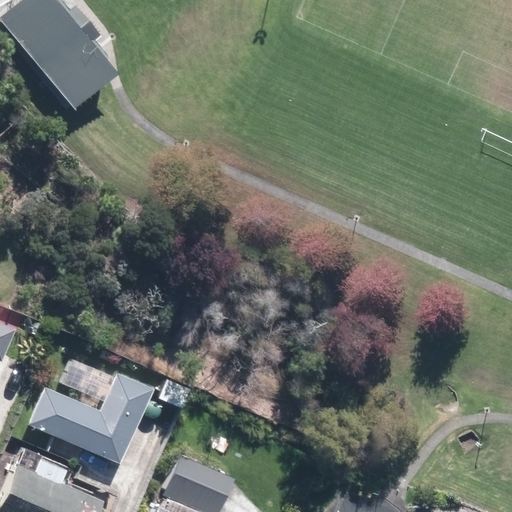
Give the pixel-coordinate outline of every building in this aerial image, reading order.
[(115,72),(55,0),(17,0),(0,14),(0,17),(73,107),(115,72)] [(0,351),(12,324),(0,318),(0,351)] [(117,461),(149,386),(115,371),(112,377),(89,367),(76,398),(42,384),(26,423),(117,461)] [(71,469),(21,448),(0,497),(0,511),(96,511),(103,498),(66,482),(71,469)] [(215,511),(231,476),(178,453),(152,511),(215,511)]
